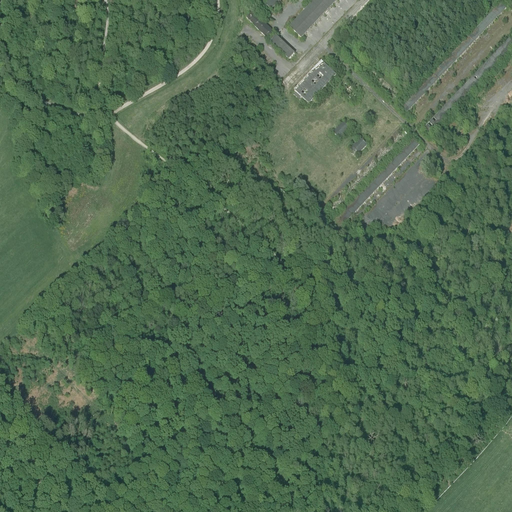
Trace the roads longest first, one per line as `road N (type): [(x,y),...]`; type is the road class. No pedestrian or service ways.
road 1 (track): [(96,511),(295,328),(309,304),(288,266),(107,115)]
road 2 (track): [(322,44),(454,166)]
road 3 (track): [(217,0),(217,25),(194,63),(107,115)]
road 4 (track): [(511,21),(411,126)]
road 5 (track): [(107,115),(63,109),(28,89),(0,41)]
